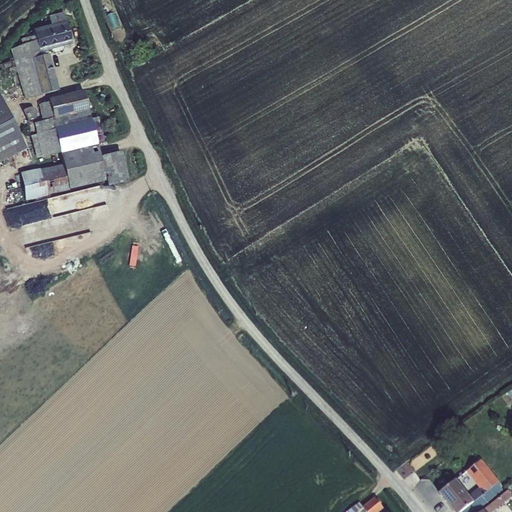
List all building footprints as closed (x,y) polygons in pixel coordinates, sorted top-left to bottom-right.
[(33,29),(34,35),(39,52),(46,51),(50,49),(63,46),(72,44),(63,12),(49,16),(51,24),(33,29)] [(21,39),(23,44),(11,49),(25,100),(59,90),(53,69),(52,69),(51,68),(52,67),(49,53),(47,54),(40,56),(39,52),(34,35),(21,39)] [(91,119),(83,89),(48,98),(49,102),(38,105),(43,121),(35,123),(37,134),(31,136),(36,158),(61,153),(64,166),(69,189),(106,181),(100,157),(98,146),(91,119)] [(0,98),(0,159),(24,147),(0,98)] [(33,106),(22,111),(27,121),(37,116),(33,106)] [(98,117),(91,119),(98,146),(107,144),(106,138),(103,139),(98,117)] [(122,151),(100,157),(106,181),(107,186),(128,182),(122,151)] [(69,189),(64,166),(21,176),(25,199),(69,189)] [(65,194),(70,212),(95,206),(90,188),(65,194)] [(474,511),(503,490),(497,483),(499,482),(481,459),(466,471),(479,487),(468,495),(456,479),(439,493),(454,511),(474,511)] [(507,490),(479,511),(495,511),(495,510),(511,496),(507,490)] [(365,511),(382,511),(385,511),(374,498),(363,508),(365,511)] [(365,511),(363,508),(359,503),(347,511),(365,511)]
